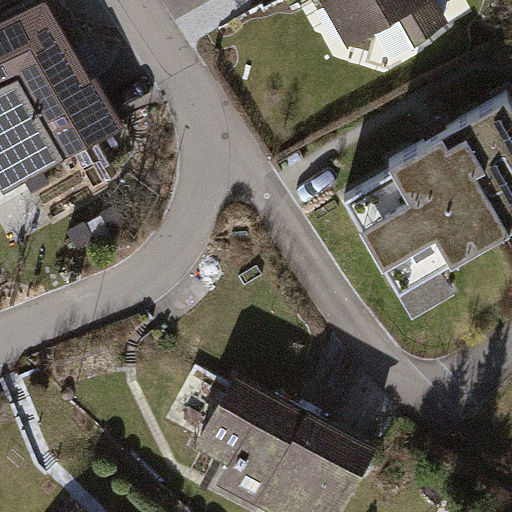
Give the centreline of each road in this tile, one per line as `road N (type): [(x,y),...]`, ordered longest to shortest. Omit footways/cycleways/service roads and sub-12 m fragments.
road 1 (residential): [(129,0),(214,132),(221,216),(144,295),(0,346)]
road 2 (unknown): [(220,202),(419,384)]
